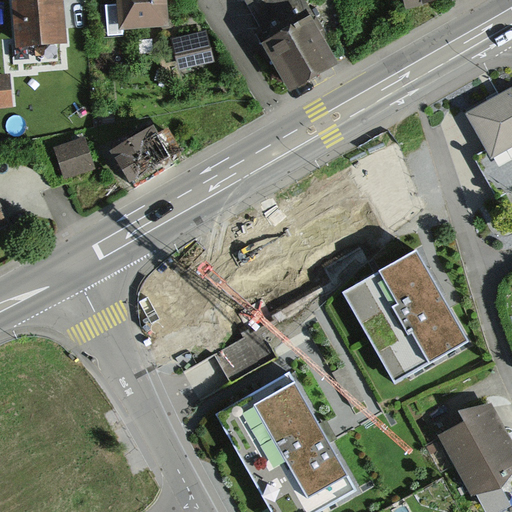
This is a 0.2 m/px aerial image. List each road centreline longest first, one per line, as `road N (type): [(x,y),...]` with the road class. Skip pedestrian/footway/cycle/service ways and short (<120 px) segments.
road 1 (residential): [(71,267),(199,502)]
road 2 (secondary): [(295,140),(71,267)]
road 3 (secondary): [(511,11),(295,140)]
road 4 (residential): [(205,0),(295,140)]
road 5 (residential): [(511,250),(485,289),(511,362)]
